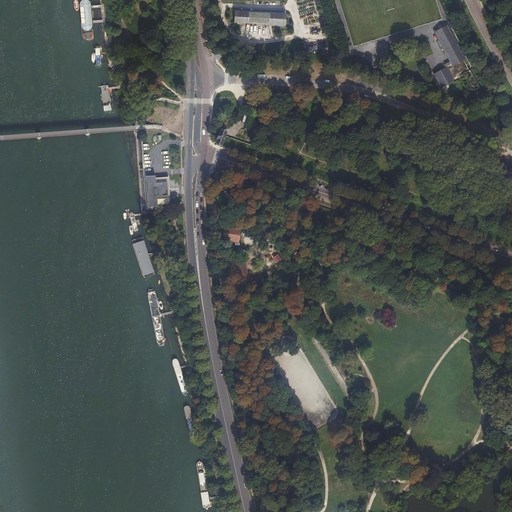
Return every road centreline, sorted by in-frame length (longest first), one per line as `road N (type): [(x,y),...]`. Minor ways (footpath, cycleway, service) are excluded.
road 1 (secondary): [(200,155),(511,258)]
road 2 (primary): [(245,511),(202,301)]
road 3 (primary): [(202,301),(200,155)]
road 4 (unknown): [(362,92),(383,44),(419,29),(444,68)]
road 5 (primary): [(187,172),(202,301)]
road 6 (primary): [(196,0),(197,127)]
road 7 (track): [(114,0),(141,61),(182,102)]
